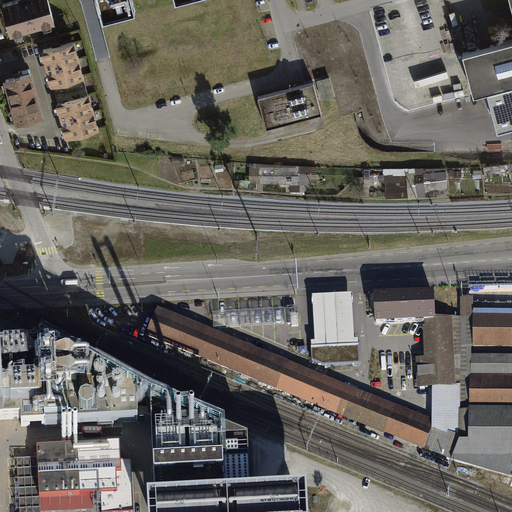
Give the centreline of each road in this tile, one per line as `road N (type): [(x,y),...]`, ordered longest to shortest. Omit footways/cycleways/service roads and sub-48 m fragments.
road 1 (primary): [(50,288),(511,258)]
road 2 (residential): [(50,288),(45,252),(0,130)]
